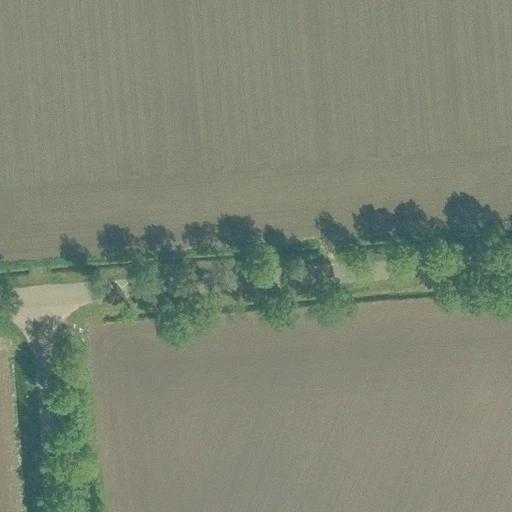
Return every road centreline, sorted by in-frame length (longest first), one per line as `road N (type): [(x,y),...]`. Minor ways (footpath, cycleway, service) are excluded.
road 1 (tertiary): [(40,293),(511,259)]
road 2 (unclassified): [(51,511),(40,293)]
